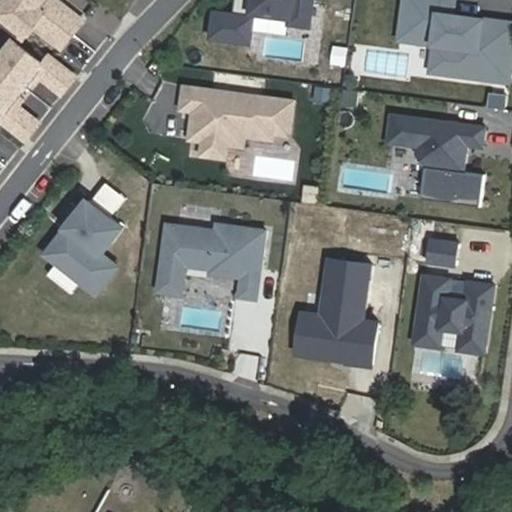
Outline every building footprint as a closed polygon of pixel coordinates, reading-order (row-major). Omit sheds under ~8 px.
[(0,15),(26,36),(45,12),(29,0),(4,0),(0,6),(0,15)] [(45,0),(29,0),(45,12),(50,15),(72,33),(82,20),(59,3),(56,8),(45,0)] [(290,22),(310,24),(312,0),(254,0),(253,11),(291,16),(290,22)] [(511,44),(482,41),(485,18),(453,14),(455,0),(404,0),(400,38),(435,43),(450,45),(446,72),(509,80),(511,59),(511,44)] [(62,46),(72,33),(50,15),(39,28),(62,46)] [(281,35),(282,20),(259,18),(258,33),(281,35)] [(511,21),(485,18),(482,41),(511,44),(511,21)] [(75,76),(49,55),(43,62),(14,39),(0,57),(0,66),(25,87),(37,72),(62,92),(75,76)] [(450,45),(435,43),(431,70),(446,72),(450,45)] [(0,117),(26,138),(38,122),(13,102),(25,87),(0,66),(0,106),(5,110),(0,117)] [(181,108),(194,109),(200,110),(199,119),(193,118),(190,138),(204,139),(202,153),(226,157),(228,143),(243,145),(245,134),(273,138),(274,132),(290,134),(294,100),(184,86),(181,108)] [(505,107),(506,95),(490,92),(489,105),(505,107)] [(467,144),(483,146),(485,126),(392,114),(389,141),(419,145),(417,153),(426,164),(422,197),(481,205),(485,173),(464,171),(467,144)] [(97,293),(127,254),(111,242),(123,226),(88,199),(46,252),(58,261),(81,280),(97,293)] [(216,231),(167,225),(158,292),(183,295),(187,266),(211,270),(210,274),(242,278),(243,278),(244,269),(261,271),(266,231),(217,225),(216,231)] [(456,264),(459,243),(429,238),(426,260),(456,264)] [(349,361),(373,364),(378,322),(363,320),(370,264),(330,258),(322,314),(303,312),(297,353),(322,356),(323,351),(350,354),(349,361)] [(72,291),(81,280),(58,261),(49,273),(72,291)] [(257,300),(261,271),(244,269),(243,278),(242,278),(239,297),(257,300)] [(466,299),(447,297),(450,278),(424,275),(415,342),(440,346),(443,327),(462,330),(459,348),(484,352),(494,284),(469,281),(466,299)]
